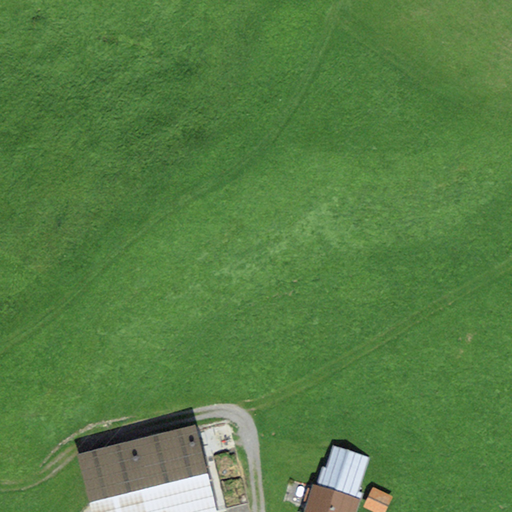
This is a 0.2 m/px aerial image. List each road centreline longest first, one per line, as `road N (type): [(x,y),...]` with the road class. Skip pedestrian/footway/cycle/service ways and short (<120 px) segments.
road 1 (track): [(0,350),(50,316),(140,228),(260,156),(289,116),(341,0)]
road 2 (track): [(258,511),(247,421),(219,410),(89,441),(40,476),(0,485)]
